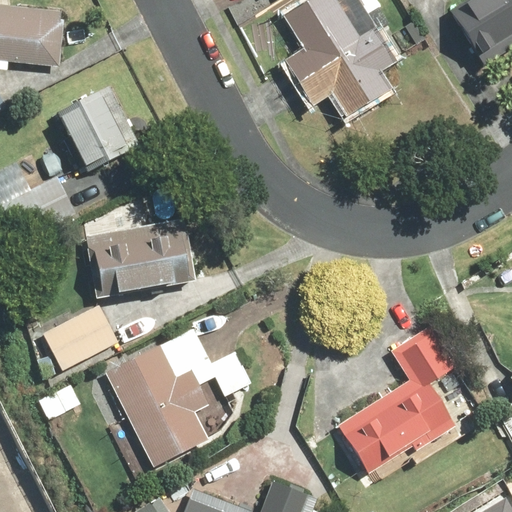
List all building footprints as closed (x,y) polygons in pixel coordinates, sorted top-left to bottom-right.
[(334,0),(309,0),(280,17),(301,50),(282,63),(298,87),(280,99),(288,111),(306,100),(311,108),(325,99),(339,120),(388,88),(381,77),(398,66),(374,30),(360,39),(334,0)] [(355,0),(368,17),(380,8),(374,0),(355,0)] [(511,53),(511,0),(469,0),(450,12),(485,70),(511,53)] [(0,6),(0,70),(7,71),(7,62),(58,67),(63,12),(0,6)] [(76,110),(99,162),(101,161),(104,169),(139,152),(107,86),(72,103),(76,110)] [(82,170),(99,162),(76,110),(57,119),(82,170)] [(30,157),(0,170),(0,205),(42,187),(30,157)] [(182,219),(84,237),(95,295),(110,292),(111,297),(194,282),(182,219)] [(490,334),(465,291),(436,308),(461,351),(490,334)] [(100,305),(42,334),(63,377),(121,348),(100,305)] [(454,427),(451,422),(428,386),(455,369),(430,328),(390,353),(408,381),(336,427),(366,475),(408,449),(411,453),(454,427)] [(192,330),(162,346),(104,374),(152,469),(207,441),(194,415),(209,408),(258,383),(241,349),(216,362),(214,356),(207,360),(192,330)] [(387,350),(371,353),(378,385),(394,381),(387,350)] [(83,404),(70,382),(30,405),(43,427),(83,404)] [(511,398),(490,411),(511,451),(511,398)] [(260,511),(220,511),(188,499),(183,511),(310,511),(315,501),(271,484),(260,511)] [(511,511),(511,491),(475,511),(511,511)] [(154,511),(150,503),(134,511),(154,511)]
